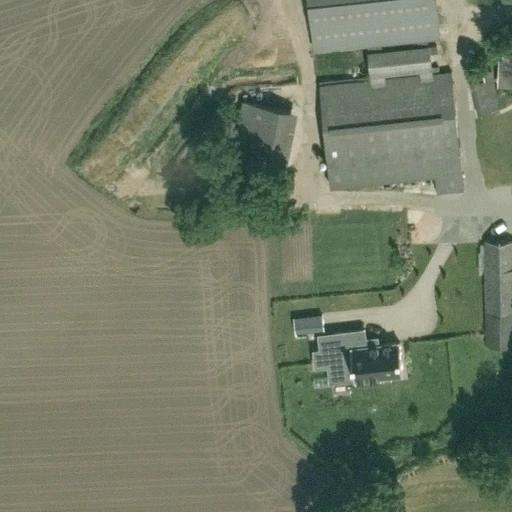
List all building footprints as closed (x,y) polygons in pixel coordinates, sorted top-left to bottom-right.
[(428,46),(427,36),(439,34),(434,0),(310,0),(316,48),(369,42),(373,77),(320,83),(332,187),(438,175),(439,191),(465,188),(451,71),(432,74),(429,51),(436,50),(436,45),(428,46)] [(486,112),(501,107),(491,76),(476,81),(486,112)] [(279,177),(293,108),(244,99),(230,167),(279,177)] [(409,228),(419,228),(419,210),(409,211),(409,228)] [(486,345),(511,344),(511,240),(484,240),(486,345)] [(296,330),(308,329),(307,317),(294,318),(296,330)] [(366,346),(365,338),(364,329),(331,333),(333,348),(321,349),(314,350),(316,366),(329,365),(331,380),(354,378),(355,382),(382,379),(381,376),(403,374),(400,342),(378,344),(366,346)]
